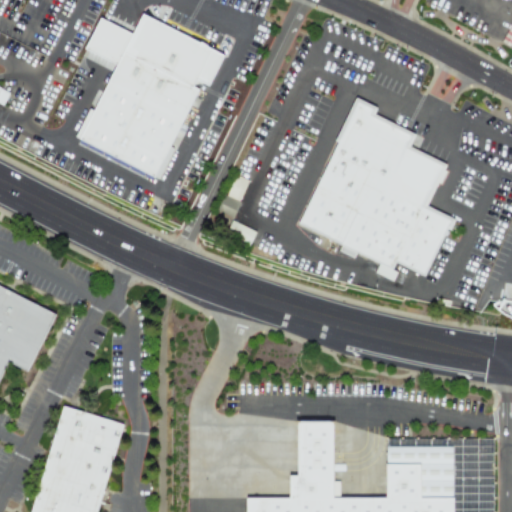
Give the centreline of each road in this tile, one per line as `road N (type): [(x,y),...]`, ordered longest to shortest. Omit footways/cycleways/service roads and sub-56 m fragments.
road 1 (tertiary): [(0,183),(251,299),(502,358)]
road 2 (residential): [(332,0),(511,87)]
